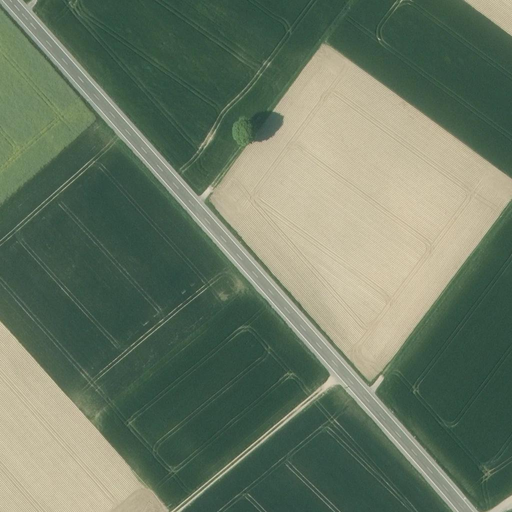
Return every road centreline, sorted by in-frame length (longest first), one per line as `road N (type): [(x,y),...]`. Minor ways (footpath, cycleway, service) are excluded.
road 1 (tertiary): [(465,511),(10,0)]
road 2 (track): [(201,215),(363,0)]
road 3 (track): [(373,406),(511,217)]
road 4 (track): [(188,511),(349,381)]
